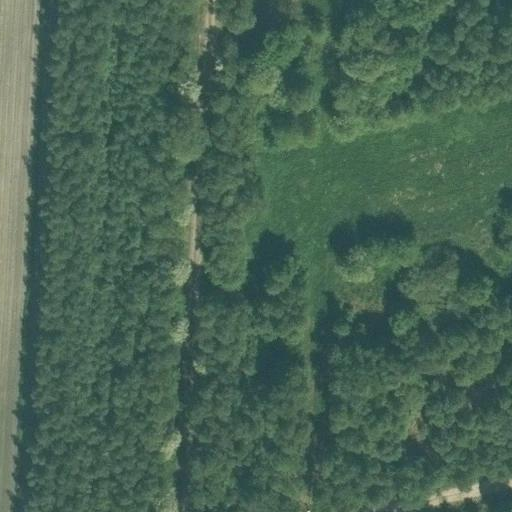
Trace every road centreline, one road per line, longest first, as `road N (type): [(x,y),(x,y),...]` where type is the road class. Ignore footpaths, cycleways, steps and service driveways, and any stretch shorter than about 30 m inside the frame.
road 1 (track): [(184,511),(212,0)]
road 2 (track): [(331,511),(511,469)]
